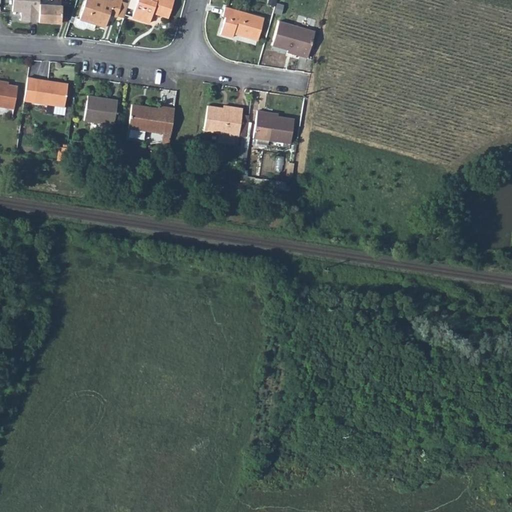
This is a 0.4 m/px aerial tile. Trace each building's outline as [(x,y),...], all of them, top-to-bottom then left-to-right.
[(21,21),(38,22),(39,4),(38,0),(13,0),(13,11),(21,12),(21,21)] [(117,16),(119,7),(123,9),(125,2),(122,1),(121,0),(84,0),(79,19),(76,18),(75,22),(77,26),(83,28),(86,26),(93,28),(95,24),(105,27),(109,14),(117,16)] [(137,0),(131,17),(149,23),(152,13),(167,18),(172,0),(137,0)] [(117,16),(123,18),(127,2),(125,2),(123,9),(119,7),(117,16)] [(39,4),(38,22),(60,23),(61,5),(39,4)] [(219,34),(232,37),(233,33),(257,40),(263,18),(224,7),(221,15),(224,16),(219,34)] [(287,50),(299,54),(299,56),(306,59),(314,32),(278,22),(271,45),(287,50)] [(23,100),(63,107),(67,84),(27,78),(23,100)] [(0,107),(13,109),(16,86),(7,85),(0,83),(0,107)] [(84,121),(113,125),(117,101),(87,97),(84,121)] [(128,129),(130,129),(145,131),(163,134),(170,135),(174,109),(157,106),(157,109),(144,107),(144,110),(131,108),(128,129)] [(222,108),(207,106),(203,131),(238,136),(241,114),(242,108),(234,107),(234,110),(222,108)] [(265,115),(265,112),(256,111),(252,138),(289,144),(293,119),(277,116),(265,115)] [(238,136),(244,137),(247,115),(241,114),(238,136)] [(130,129),(129,138),(144,140),(145,131),(130,129)] [(161,144),(169,145),(170,135),(163,134),(161,144)] [(57,160),(64,162),(66,148),(59,147),(57,160)] [(240,184),(247,185),(248,176),(241,175),(240,184)]
